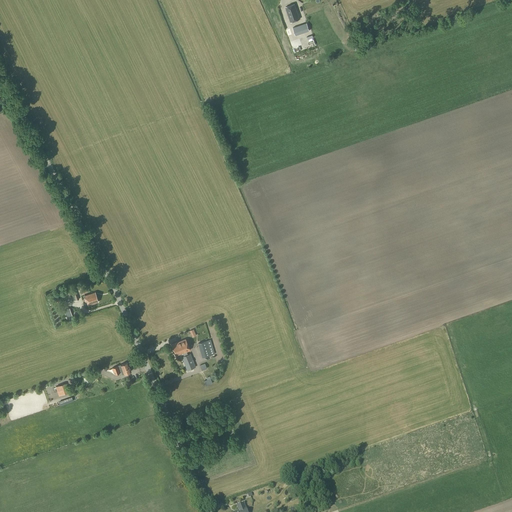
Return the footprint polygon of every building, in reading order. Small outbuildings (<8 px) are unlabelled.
[(294,4),(286,7),(291,22),(299,19),(294,4)] [(310,29),(307,22),(294,27),(297,34),(310,29)] [(73,301),(68,290),(68,288),(55,293),(56,297),(64,294),(66,300),(73,301)] [(74,302),(79,300),(76,291),(75,288),(69,290),(74,302)] [(87,306),(98,302),(95,292),(84,296),(87,306)] [(67,321),(73,319),(71,312),(70,308),(63,310),(67,321)] [(171,345),(176,356),(190,350),(186,339),(171,345)] [(214,354),(210,340),(207,341),(198,343),(202,358),(211,356),(211,355),(214,354)] [(505,351),(497,352),(498,361),(504,361),(503,356),(506,356),(505,351)] [(190,353),(181,357),(187,371),(195,367),(190,353)] [(130,372),(127,363),(121,365),(112,368),(114,375),(121,372),(122,375),(124,374),(130,372)] [(206,386),(213,383),(210,376),(206,377),(207,380),(204,381),(206,386)] [(71,397),(58,402),(60,405),(73,401),(71,397)]
